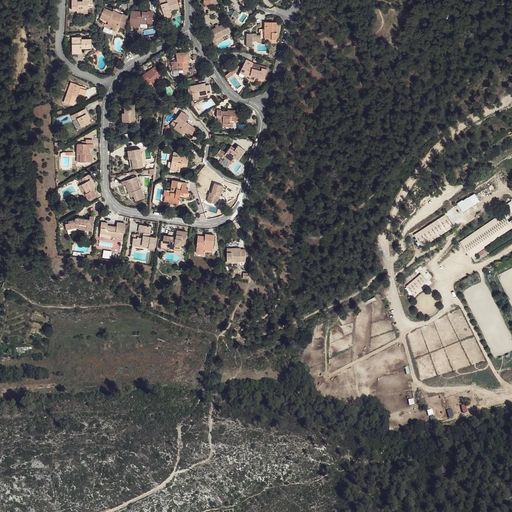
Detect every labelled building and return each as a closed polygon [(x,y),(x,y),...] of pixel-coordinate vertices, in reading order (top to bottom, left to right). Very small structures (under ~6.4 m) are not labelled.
[(83,0),(83,2),(78,2),(78,0),(77,0),(71,0),(72,11),(79,11),(83,11),(83,9),(88,9),(88,3),(88,0),(83,0)] [(177,0),(166,0),(160,3),(164,12),(171,9),(171,7),(175,5),(179,3),(177,0)] [(112,9),(103,4),(99,14),(106,18),(105,20),(115,25),(116,22),(118,18),(126,22),(127,13),(121,11),(121,12),(112,8),(112,9)] [(175,5),(171,7),(171,9),(164,12),(165,14),(174,10),(175,5)] [(152,9),(132,9),(130,24),(139,23),(139,19),(148,19),(148,21),(152,20),(152,9)] [(275,40),(275,22),(263,22),(263,29),(259,29),(259,36),(255,36),(255,35),(246,35),(246,48),(251,48),(251,42),(259,42),(263,42),(263,38),(270,38),(270,40),(275,40)] [(225,23),(212,30),(214,35),(210,37),(214,46),(218,44),(217,42),(216,40),(222,36),(230,32),(225,23)] [(78,37),(72,38),(72,51),(82,51),(82,48),(91,48),(91,40),(82,40),(78,40),(78,37)] [(189,50),(175,52),(176,60),(171,61),(172,69),(183,67),(184,70),(184,72),(190,71),(188,61),(185,62),(185,59),(188,59),(190,58),(189,50)] [(249,61),(242,59),(237,72),(247,76),(246,77),(251,80),(255,77),(264,79),(266,69),(261,68),(259,70),(250,68),(249,61)] [(162,74),(156,66),(140,78),(145,85),(150,81),(153,84),(159,80),(157,77),(162,74)] [(83,82),(73,79),(71,83),(73,83),(70,88),(72,89),(71,91),(68,90),(65,100),(74,103),(77,93),(79,94),(80,91),(86,93),(88,86),(82,84),(83,82)] [(206,81),(188,84),(189,89),(192,89),(193,95),(194,98),(200,97),(200,94),(213,92),(211,82),(206,83),(206,81)] [(135,105),(125,105),(124,115),(126,115),(126,122),(134,122),(135,105)] [(222,107),(218,107),(218,116),(219,116),(219,122),(224,122),(231,122),(231,120),(231,117),(240,117),(241,108),(229,107),(228,109),(222,109),(222,107)] [(86,109),(78,113),(81,117),(77,119),(82,128),(91,124),(89,120),(88,119),(90,118),(86,109)] [(189,114),(182,109),(176,118),(178,120),(176,124),(175,126),(183,132),(184,129),(191,134),(196,127),(186,119),(189,114)] [(94,142),(78,143),(79,153),(82,153),(83,161),(93,161),(92,152),(91,152),(91,147),(94,147),(94,142)] [(245,149),(238,144),(236,147),(234,149),(227,144),(219,153),(226,159),(228,157),(232,160),(235,157),(238,158),(245,149)] [(141,148),(131,149),(135,167),(144,165),(141,148)] [(181,153),(174,152),(171,170),(178,171),(179,167),(182,167),(188,168),(189,159),(187,158),(188,155),(181,154),(181,153)] [(89,172),(78,178),(82,183),(86,190),(84,191),(89,199),(97,194),(93,188),(95,187),(94,184),(92,182),(95,180),(89,172)] [(138,174),(123,180),(124,183),(127,183),(129,182),(132,190),(134,189),(135,195),(137,199),(146,197),(142,187),(140,188),(137,179),(139,178),(138,174)] [(188,183),(174,180),(173,185),(179,186),(178,193),(174,192),(174,190),(172,190),(172,189),(169,188),(168,190),(167,190),(167,195),(169,196),(169,200),(178,201),(178,204),(183,204),(184,197),(188,198),(189,200),(193,197),(194,193),(190,192),(190,188),(188,188),(188,183)] [(224,184),(214,181),(212,192),(210,191),(208,201),(216,203),(218,194),(221,194),(224,184)] [(462,212),(480,202),(475,193),(457,203),(462,212)] [(511,223),(504,214),(473,237),(480,247),(511,225),(511,223)] [(95,217),(90,216),(90,218),(81,217),(78,217),(77,219),(77,221),(69,222),(69,224),(66,225),(68,231),(77,229),(78,226),(81,226),(81,229),(93,230),(95,217)] [(445,217),(413,239),(415,242),(447,220),(445,217)] [(447,220),(415,242),(419,247),(451,225),(447,220)] [(110,224),(102,223),(101,235),(108,236),(107,239),(112,240),(113,237),(125,239),(127,224),(119,223),(118,228),(110,227),(110,224)] [(451,225),(419,247),(421,250),(453,228),(451,225)] [(138,240),(134,239),(133,245),(149,247),(149,250),(155,251),(157,240),(149,239),(150,236),(151,236),(153,229),(141,227),(140,234),(144,234),(143,239),(139,238),(138,240)] [(169,237),(164,236),(163,243),(170,244),(170,249),(174,250),(174,252),(179,252),(181,245),(181,242),(184,242),(187,242),(188,232),(178,231),(177,233),(170,232),(169,237)] [(206,238),(199,237),(196,253),(204,254),(204,253),(204,250),(211,251),(214,251),(216,236),(206,234),(206,238)] [(170,244),(163,243),(161,243),(161,250),(174,252),(174,250),(170,249),(170,244)] [(233,249),(227,250),(228,265),(234,264),(234,262),(241,262),(241,264),(245,263),(244,251),(233,251),(233,249)] [(406,286),(413,294),(427,281),(421,274),(406,286)]
